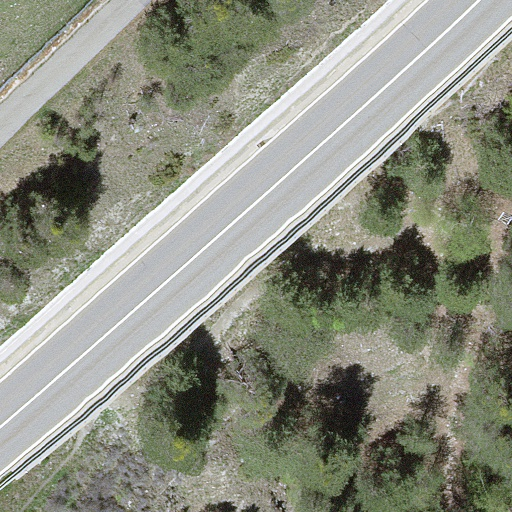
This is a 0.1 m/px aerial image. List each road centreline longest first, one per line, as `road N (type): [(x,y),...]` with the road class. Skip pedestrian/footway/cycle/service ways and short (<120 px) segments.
road 1 (primary): [(0,423),(476,0)]
road 2 (unclassified): [(0,124),(128,0)]
